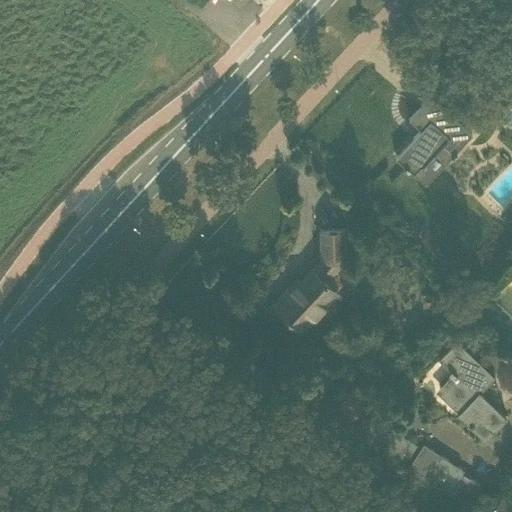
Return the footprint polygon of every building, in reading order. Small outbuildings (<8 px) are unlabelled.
[(511,86),(511,73),(505,66),(493,76),(506,92),(511,86)] [(426,181),(444,163),(472,133),(430,94),(409,117),(421,128),(396,155),(406,165),(412,172),(414,170),(426,181)] [(339,290),(337,288),(343,282),(333,273),(346,259),(344,228),(320,229),(322,259),(313,268),(291,292),(287,288),(274,302),(303,329),(339,290)] [(457,340),(439,359),(454,372),(436,391),(485,436),(506,414),(480,389),(488,382),(495,375),(457,340)] [(336,405),(353,419),(370,398),(353,384),(336,405)] [(358,424),(409,462),(454,495),(458,489),(454,485),(463,471),(461,467),(423,442),(421,445),(390,423),(402,411),(384,394),(358,424)] [(333,403),(320,416),(344,438),(356,424),(333,403)] [(511,511),(511,502),(502,495),(490,511),(511,511)]
